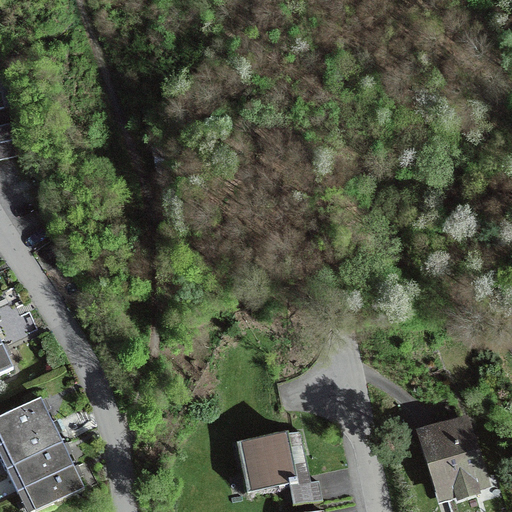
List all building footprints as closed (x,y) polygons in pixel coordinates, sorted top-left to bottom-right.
[(0,110),(0,124),(10,124),(8,110),(0,110)] [(9,125),(0,127),(0,143),(12,140),(9,125)] [(0,159),(16,155),(12,140),(0,143),(0,159)] [(0,376),(12,371),(0,346),(0,345),(0,376)] [(0,420),(0,430),(7,445),(51,423),(41,401),(0,420)] [(461,418),(410,435),(434,505),(485,488),(461,418)] [(0,458),(6,471),(17,466),(61,445),(51,423),(7,445),(0,448),(0,458)] [(279,441),(231,448),(238,497),(286,490),(279,441)] [(17,466),(28,489),(73,468),(61,445),(17,466)] [(42,511),(84,492),(73,468),(28,489),(39,511),(42,511)] [(321,511),(316,483),(286,490),(285,511),(321,511)]
